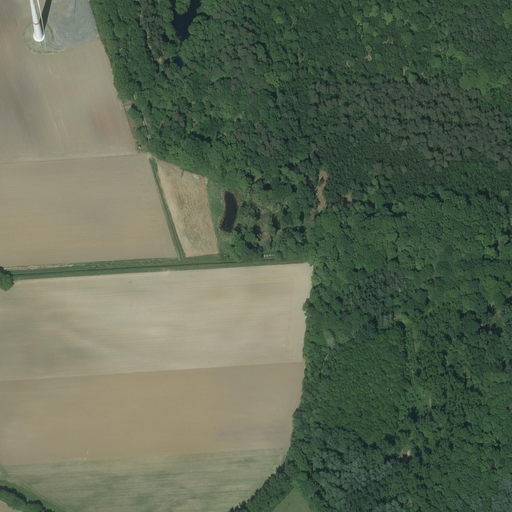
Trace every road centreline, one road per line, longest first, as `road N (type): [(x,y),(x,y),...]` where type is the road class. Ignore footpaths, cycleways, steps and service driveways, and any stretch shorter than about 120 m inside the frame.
road 1 (track): [(236,0),(317,225)]
road 2 (track): [(107,0),(155,153)]
